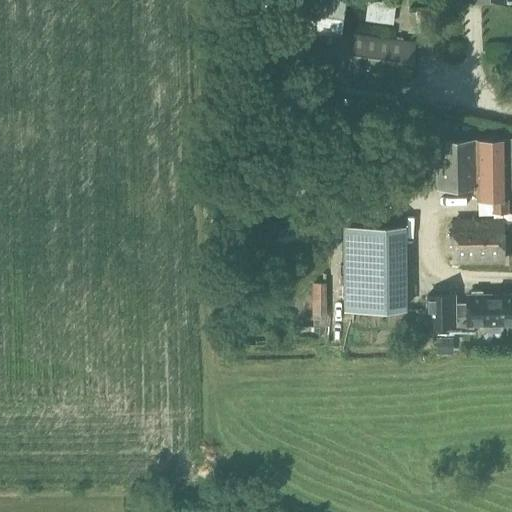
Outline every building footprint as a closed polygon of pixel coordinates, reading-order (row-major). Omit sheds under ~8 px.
[(339,32),(343,0),(308,0),(304,29),(338,33),(339,32)] [(395,4),(370,0),(367,21),(392,25),(395,4)] [(304,29),(300,59),(334,64),(333,72),(411,82),(416,42),(413,42),(414,29),(395,27),(393,39),(339,32),(338,33),(304,29)] [(457,220),(458,262),(507,261),(506,212),(511,212),(511,139),(436,141),(437,189),(484,188),(484,199),(503,199),(503,220),(457,220)] [(268,250),(310,240),(305,217),(263,227),(268,250)] [(345,310),(405,309),(404,227),(344,228),(345,310)] [(307,283),(309,318),(322,318),(320,283),(307,283)] [(502,328),(502,324),(511,324),(511,293),(468,295),(468,302),(456,303),(456,295),(428,296),(429,327),(456,326),(456,317),(468,317),(468,325),(486,325),(486,329),(488,331),(500,331),(502,328)] [(307,327),(291,326),(290,337),(307,338),(307,327)]
